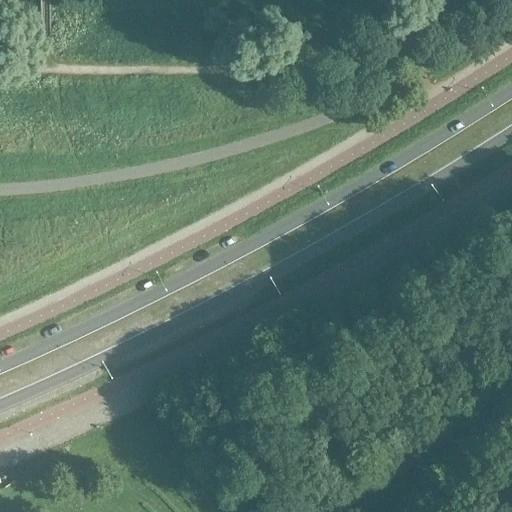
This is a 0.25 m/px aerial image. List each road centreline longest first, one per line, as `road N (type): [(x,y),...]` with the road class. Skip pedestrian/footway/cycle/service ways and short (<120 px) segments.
road 1 (secondary): [(511,90),(315,209),(0,366)]
road 2 (secondary): [(0,403),(261,277),(511,130)]
